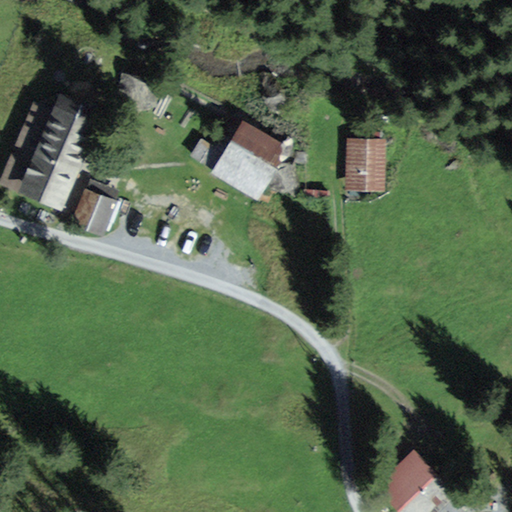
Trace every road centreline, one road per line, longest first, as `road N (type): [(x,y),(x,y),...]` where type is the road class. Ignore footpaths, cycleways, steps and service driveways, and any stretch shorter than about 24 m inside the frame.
road 1 (unclassified): [(0,221),(266,308)]
road 2 (unclassified): [(361,511),(350,488),(340,380),(319,345),(266,308)]
